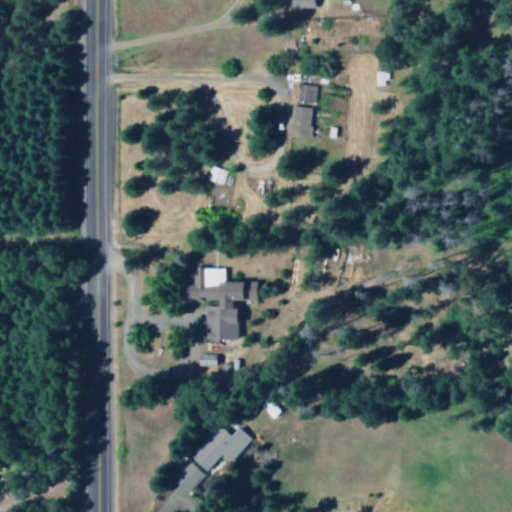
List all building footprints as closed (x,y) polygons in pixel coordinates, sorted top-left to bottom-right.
[(291,0),(291,8),(314,8),(313,0),(291,0)] [(287,136),(310,138),(314,86),(298,84),(296,106),(289,106),(287,136)] [(207,181),(222,185),(225,170),(209,167),(207,181)] [(205,340),(238,341),(238,301),(258,301),(258,281),(223,281),(223,268),(193,268),(193,285),(185,285),(185,301),(220,301),(220,307),(205,307),(205,340)] [(226,465),(251,440),(237,427),(228,436),(218,426),(168,476),(185,493),(220,459),(226,465)]
